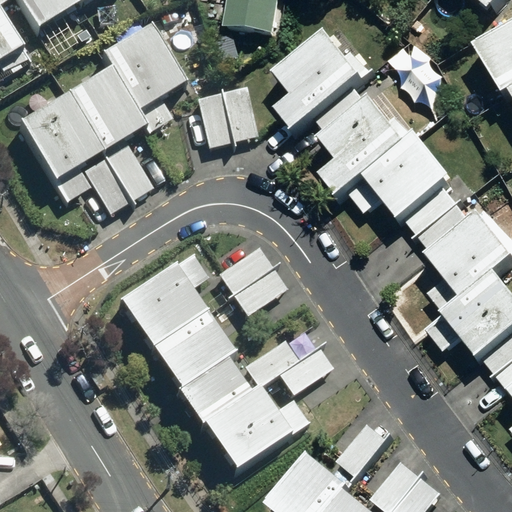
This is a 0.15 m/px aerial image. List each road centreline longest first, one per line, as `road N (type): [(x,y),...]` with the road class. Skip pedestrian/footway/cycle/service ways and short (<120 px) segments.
road 1 (residential): [(21,321),(191,210),(253,207),(292,237),(493,511)]
road 2 (tertiary): [(21,321),(128,511)]
